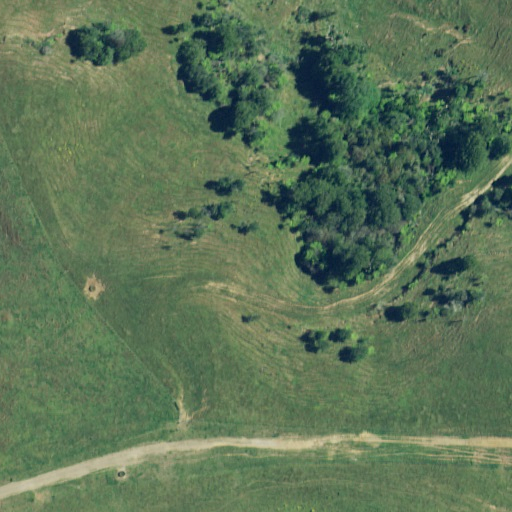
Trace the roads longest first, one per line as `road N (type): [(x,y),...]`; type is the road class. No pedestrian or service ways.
road 1 (track): [(511,132),(394,259),(343,292),(285,304),(197,285),(175,288),(160,303),(155,396),(142,441)]
road 2 (track): [(511,445),(142,441)]
road 3 (track): [(142,441),(0,477)]
